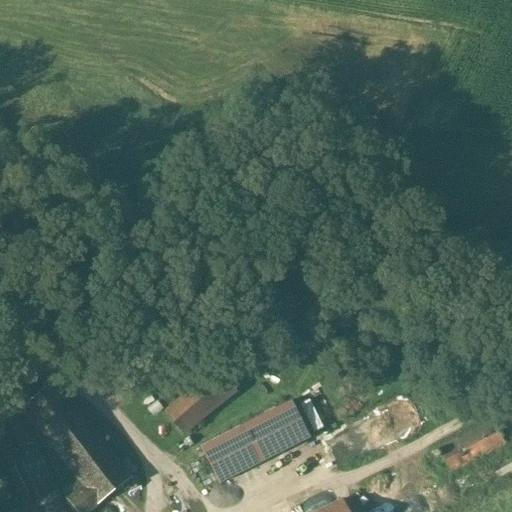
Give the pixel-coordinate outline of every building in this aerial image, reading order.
[(235,391),(217,368),(163,410),(181,433),(235,391)] [(88,511),(131,478),(53,382),(22,406),(85,485),(66,500),(76,511),(88,511)] [(311,437),(291,398),(198,446),(218,485),(311,437)] [(494,421),(439,449),(450,470),(505,442),(494,421)] [(348,511),(343,500),(318,511),(348,511)]
